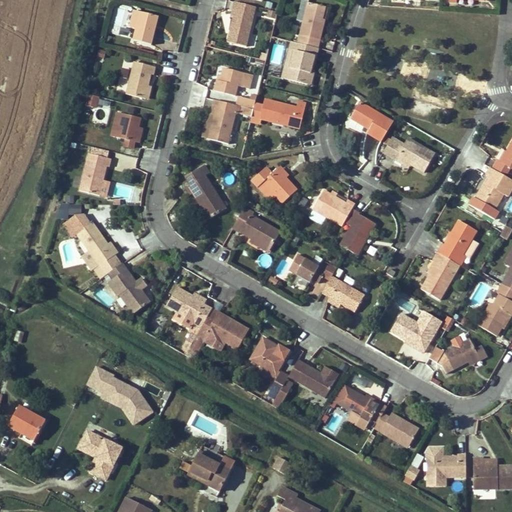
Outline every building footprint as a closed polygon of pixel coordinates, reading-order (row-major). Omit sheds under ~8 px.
[(231,35),(229,34),(227,42),(247,47),(257,8),(234,2),(230,18),(233,18),(229,31),(232,31),(231,35)] [(318,49),(325,20),(321,19),(325,7),(308,3),(307,5),(303,22),(298,44),(317,49),(318,49)] [(307,5),(303,4),(299,21),(303,22),(307,5)] [(151,45),(159,17),(140,12),(133,41),(151,45)] [(308,85),(311,72),(317,49),(298,44),(291,42),(288,52),(294,53),(287,80),(308,85)] [(294,53),(288,52),(282,79),(287,80),(294,53)] [(156,67),(134,62),(126,94),(145,99),(148,87),(151,75),(154,75),(156,67)] [(222,75),(220,82),(217,81),(215,91),(236,96),(238,87),(241,87),(245,73),(224,68),(222,75)] [(93,106),(94,102),(97,103),(99,97),(88,94),(86,104),(93,106)] [(239,96),(237,106),(254,110),(255,104),(257,96),(252,95),(251,99),(239,96)] [(212,108),(215,108),(207,139),(229,144),(237,115),(251,119),(254,110),(237,106),(214,100),(212,108)] [(265,100),(263,106),(255,104),(254,110),(251,119),(251,122),(256,123),(260,119),(300,129),(306,106),(297,104),(296,108),(265,100)] [(370,128),(369,131),(367,134),(382,142),(393,123),(360,103),(351,119),(365,128),(366,126),(370,128)] [(117,138),(123,114),(117,113),(111,136),(117,138)] [(141,119),(123,114),(117,138),(125,140),(135,143),(139,129),(141,119)] [(409,137),(406,144),(394,137),(384,154),(410,169),(412,166),(425,173),(436,153),(409,137)] [(124,147),(133,149),(135,143),(125,140),(124,147)] [(501,163),(498,162),(497,161),(492,169),(505,177),(510,168),(511,169),(511,143),(507,152),(501,163)] [(501,163),(507,152),(505,151),(498,162),(501,163)] [(112,160),(88,154),(79,192),(100,197),(104,182),(108,167),(110,168),(112,160)] [(120,154),(116,167),(134,171),(137,158),(120,154)] [(280,166),(277,169),(286,179),(288,176),(280,166)] [(192,194),(200,206),(208,220),(226,210),(201,168),(183,179),(188,187),(186,189),(190,195),(192,194)] [(272,174),(266,168),(252,182),(258,189),(263,184),(282,204),(297,191),(287,180),(286,179),(277,169),(272,174)] [(480,190),(475,199),(494,210),(504,195),(508,197),(511,190),(511,180),(505,177),(492,169),(490,168),(485,176),(488,178),(490,179),(483,192),(480,190)] [(483,192),(490,179),(488,178),(480,190),(483,192)] [(336,199),(330,195),(323,191),(313,210),(342,227),(344,223),(353,209),(354,206),(347,202),(345,204),(336,199)] [(81,214),(81,205),(68,205),(68,214),(81,214)] [(208,220),(200,206),(198,207),(206,221),(208,220)] [(251,239),(270,250),(280,232),(251,216),(253,214),(244,208),(233,228),(251,239)] [(340,246),(357,256),(365,242),(363,241),(373,224),(358,215),(359,214),(353,209),(344,223),(351,227),(340,246)] [(477,231),(459,221),(452,234),(449,238),(445,246),(440,255),(460,267),(466,257),(462,256),(477,231)] [(113,271),(120,266),(114,257),(116,255),(94,224),(78,235),(100,267),(96,270),(102,279),(113,271)] [(373,224),(363,241),(365,242),(375,226),(373,224)] [(506,226),(499,237),(506,241),(511,230),(506,226)] [(249,242),(268,253),(270,250),(251,239),(249,242)] [(436,264),(430,276),(422,290),(440,301),(460,267),(440,255),(437,253),(432,262),(433,263),(436,264)] [(309,283),(310,283),(312,279),(317,283),(325,271),(297,255),(288,271),(297,276),(309,283)] [(433,263),(427,274),(430,276),(436,264),(433,263)] [(120,266),(113,271),(117,277),(126,270),(122,264),(120,266)] [(330,265),(322,277),(329,282),(332,277),(337,268),(330,265)] [(511,290),(511,267),(502,284),(503,285),(511,290)] [(388,269),(385,274),(392,278),(395,273),(388,269)] [(135,283),(126,270),(117,277),(109,283),(118,296),(120,295),(133,314),(150,302),(143,292),(141,294),(138,291),(141,289),(147,285),(142,279),(135,283)] [(295,279),(307,286),(309,283),(297,276),(295,279)] [(330,298),(340,304),(363,318),(374,301),(332,277),(329,282),(322,294),(330,298)] [(493,306),(490,304),(483,316),(502,326),(505,320),(508,314),(511,316),(511,315),(511,290),(503,285),(498,294),(499,294),(493,306)] [(190,332),(192,333),(197,336),(210,314),(211,311),(203,306),(205,303),(193,296),(177,287),(166,306),(180,314),(177,320),(192,329),(190,332)] [(193,296),(205,303),(206,300),(194,293),(193,296)] [(328,301),(338,307),(340,304),(330,298),(328,301)] [(230,326),(233,321),(219,313),(217,318),(230,326)] [(230,326),(217,318),(210,314),(197,336),(189,349),(196,353),(203,343),(207,335),(224,345),(226,344),(236,350),(248,330),(233,321),(230,326)] [(428,330),(401,314),(391,331),(408,341),(417,347),(416,349),(423,353),(431,341),(424,336),(428,330)] [(502,326),(483,316),(477,326),(496,336),(502,326)] [(17,331),(14,342),(21,344),(24,333),(17,331)] [(189,349),(197,336),(192,333),(185,347),(189,349)] [(274,355),(278,347),(263,338),(250,360),(276,375),(284,361),(274,355)] [(476,352),(470,340),(444,352),(453,371),(469,364),(479,359),(476,352)] [(476,352),(479,359),(469,364),(470,367),(488,358),(483,348),(476,352)] [(324,373),(324,374),(298,360),(288,377),(325,399),(339,374),(325,367),(323,371),(324,373)] [(112,374),(96,367),(87,384),(104,392),(106,390),(114,394),(113,398),(123,403),(137,421),(152,411),(137,388),(111,377),(112,374)] [(288,377),(281,373),(271,391),(278,395),(286,380),(288,377)] [(278,395),(275,400),(283,404),(294,385),(286,380),(278,395)] [(275,400),(278,395),(271,391),(268,396),(275,400)] [(374,414),(378,406),(365,398),(351,391),(342,407),(351,412),(353,413),(360,417),(369,422),(369,421),(376,425),(380,418),(374,414)] [(367,396),(365,398),(378,406),(380,403),(367,396)] [(383,414),(385,410),(378,406),(374,414),(380,418),(383,414)] [(46,421),(19,407),(8,427),(22,435),(24,432),(36,439),(46,421)] [(346,421),(355,425),(360,417),(353,413),(351,412),(346,421)] [(376,425),(383,429),(389,418),(383,414),(380,418),(376,425)] [(408,448),(415,436),(413,429),(405,424),(406,422),(391,414),(389,418),(383,429),(381,432),(408,448)] [(369,422),(360,417),(355,425),(364,431),(369,422)] [(419,430),(406,422),(405,424),(413,429),(415,436),(419,430)] [(36,439),(24,432),(22,435),(34,442),(36,439)] [(81,446),(99,454),(97,458),(102,461),(95,475),(107,481),(123,449),(88,432),(81,446)] [(99,454),(81,446),(79,449),(97,458),(99,454)] [(199,455),(220,466),(225,458),(203,446),(199,455)] [(426,477),(442,477),(466,476),(466,454),(457,454),(457,457),(442,458),(426,458),(426,477)] [(231,472),(220,466),(199,455),(192,466),(190,472),(208,481),(206,485),(220,492),(231,472)] [(292,462),(278,455),(273,466),(286,473),(292,462)] [(95,475),(102,461),(97,458),(90,472),(95,475)] [(235,463),(225,458),(220,466),(231,472),(235,463)] [(483,459),(483,458),(473,458),(474,489),(511,488),(511,466),(497,466),(484,466),(483,459)] [(190,472),(192,466),(184,462),(181,469),(189,473),(190,472)] [(410,466),(405,475),(414,480),(419,471),(410,466)] [(190,472),(189,473),(188,475),(206,485),(208,481),(190,472)] [(442,485),(442,477),(426,477),(426,485),(442,485)] [(453,490),(461,491),(462,482),(453,481),(453,490)] [(320,511),(321,511),(297,498),(299,495),(282,487),(278,495),(286,499),(283,505),(281,510),(280,510),(280,511),(320,511)] [(151,511),(152,511),(127,498),(119,511),(151,511)]
